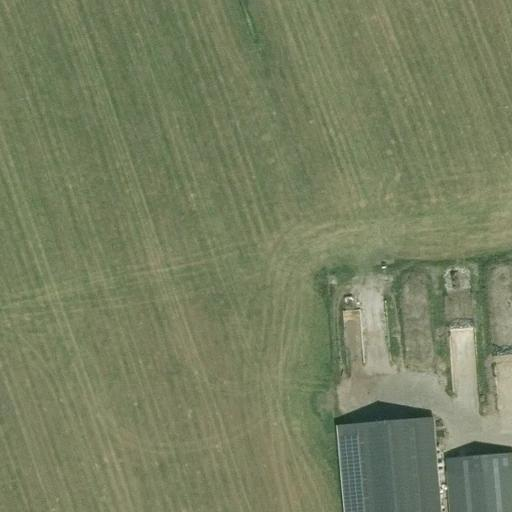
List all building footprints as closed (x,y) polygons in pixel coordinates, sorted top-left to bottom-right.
[(452,296),(478,295),(478,283),(452,284),(452,296)] [(413,298),(415,354),(436,354),(434,297),(413,298)] [(497,341),(501,352),(511,348),(511,318),(504,321),(510,337),(497,341)] [(483,409),(483,358),(461,358),(461,408),(483,409)] [(437,511),(429,421),(340,430),(347,511),(437,511)]
